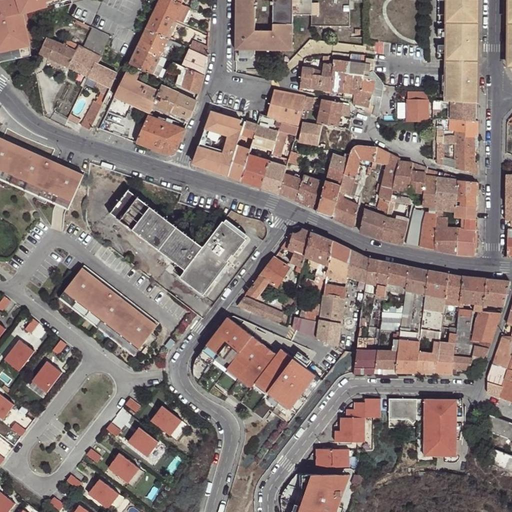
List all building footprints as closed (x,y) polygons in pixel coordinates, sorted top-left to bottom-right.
[(0,0),(0,46),(5,67),(28,61),(26,50),(34,48),(26,16),(58,8),(76,4),(91,0),(0,0)] [(175,21),(183,4),(182,4),(173,0),(161,0),(156,12),(175,21)] [(234,0),(234,50),(238,50),(254,50),(291,51),(292,15),(310,15),(310,26),(348,26),(347,0),(234,0)] [(478,62),(480,0),(449,0),(449,2),(448,30),(448,38),(447,46),(447,54),(447,61),(478,62)] [(76,4),(58,8),(60,13),(77,8),(76,4)] [(183,24),(191,7),(183,4),(175,21),(183,24)] [(167,38),(175,21),(156,12),(147,29),(167,38)] [(95,63),(99,64),(102,57),(105,52),(109,36),(94,29),(84,49),(78,47),(76,52),(68,67),(88,77),(95,63)] [(162,57),(170,39),(167,38),(147,29),(139,47),(162,57)] [(440,38),(448,38),(448,30),(440,29),(440,38)] [(40,54),(41,55),(50,59),(57,43),(49,39),(47,38),(40,54)] [(168,59),(176,42),(170,39),(162,57),(168,59)] [(67,48),(76,52),(78,47),(69,42),(67,46),(68,46),(67,48)] [(57,43),(50,59),(68,67),(76,52),(67,48),(68,46),(67,46),(65,44),(63,47),(57,43)] [(207,69),(208,64),(192,57),(196,50),(195,50),(178,43),(170,61),(175,63),(187,68),(190,62),(207,69)] [(209,50),(198,46),(195,50),(196,50),(209,56),(209,50)] [(154,75),(162,57),(139,47),(131,64),(154,75)] [(34,48),(26,50),(28,61),(37,59),(34,48)] [(208,64),(209,56),(196,50),(192,57),(208,64)] [(361,56),(351,54),(349,61),(343,92),(348,92),(354,93),(354,92),(355,87),(361,89),(363,78),(363,71),(364,63),(360,63),(361,56)] [(159,77),(168,59),(162,57),(154,75),(159,77)] [(373,58),(365,57),(364,63),(363,71),(363,78),(361,89),(372,92),(371,94),(378,95),(382,97),(383,87),(383,85),(379,79),(371,74),(373,58)] [(326,63),(323,63),(322,71),(320,89),(330,90),(329,95),(335,96),(336,91),(343,92),(349,61),(335,60),(333,60),(332,63),(330,63),(326,63)] [(451,75),(478,75),(478,68),(478,62),(447,61),(447,68),(446,74),(451,75)] [(205,76),(207,69),(190,62),(187,68),(205,76)] [(112,88),(118,74),(115,72),(99,64),(95,63),(88,77),(112,88)] [(200,95),(205,76),(187,68),(175,63),(172,72),(180,74),(177,85),(200,95)] [(304,67),(301,87),(304,87),(320,89),(322,71),(314,68),(304,67)] [(155,105),(163,87),(128,71),(116,96),(151,112),(155,105)] [(451,91),(451,75),(446,74),(443,74),(442,91),(451,91)] [(451,91),(450,102),(475,104),(477,104),(478,75),(451,75),(451,91)] [(172,112),(179,94),(163,87),(155,105),(172,112)] [(298,127),(300,120),(303,108),(306,96),(276,90),(275,90),(274,91),(267,116),(267,117),(281,121),(298,127)] [(405,100),(408,100),(418,100),(418,93),(418,90),(405,91),(405,100)] [(90,129),(108,95),(102,92),(97,101),(94,100),(81,124),(90,129)] [(361,93),(354,92),(354,93),(354,98),(353,98),(353,103),(366,106),(369,106),(371,95),(361,93)] [(191,121),(197,102),(179,94),(172,112),(191,121)] [(378,95),(371,94),(371,95),(369,106),(369,107),(368,112),(374,114),(376,102),(381,102),(382,97),(378,95)] [(306,96),(303,108),(311,110),(314,98),(306,96)] [(322,99),(320,111),(340,115),(342,105),(342,103),(322,99)] [(418,100),(408,100),(407,122),(428,123),(428,100),(418,100)] [(454,120),(474,121),(475,104),(450,102),(449,119),(454,120)] [(348,116),(349,114),(350,110),(349,107),(342,105),(340,115),(345,116),(348,116)] [(317,123),(337,127),(340,115),(320,111),(317,123)] [(208,115),(204,129),(210,130),(226,135),(232,117),(213,112),(208,115)] [(71,114),(69,119),(77,123),(80,118),(71,114)] [(253,144),(273,150),(279,130),(281,121),(267,117),(267,116),(262,114),(259,123),(266,125),(265,128),(259,126),(255,138),(253,143),(253,144)] [(156,150),(168,122),(165,122),(150,116),(149,117),(138,143),(156,150)] [(215,172),(229,177),(239,146),(240,139),(242,134),(243,129),(239,128),(241,120),(232,117),(226,135),(228,136),(224,151),(223,153),(221,153),(215,172)] [(474,134),(474,121),(454,120),(454,125),(455,144),(474,146),(474,134)] [(296,135),(298,127),(281,121),(279,130),(288,133),(296,135)] [(177,153),(187,130),(168,122),(156,150),(160,152),(170,155),(177,153)] [(255,138),(259,126),(246,122),(243,129),(242,134),(255,138)] [(302,122),(299,141),(309,143),(313,124),(302,122)] [(322,126),(313,124),(309,143),(318,144),(322,126)] [(345,130),(325,126),(321,145),(342,149),(343,145),(345,130)] [(204,129),(199,146),(204,148),(205,145),(210,130),(204,129)] [(262,188),(278,193),(284,174),(286,169),(286,167),(277,164),(279,156),(281,156),(288,133),(279,130),(273,150),(270,161),(269,162),(262,188)] [(87,171),(0,132),(0,177),(70,208),(87,171)] [(240,139),(253,143),(255,138),(242,134),(240,139)] [(474,150),(474,146),(455,144),(455,168),(474,173),(474,170),(474,161),(474,150)] [(361,159),(374,161),(377,146),(376,146),(357,145),(355,146),(352,148),(351,149),(350,153),(349,155),(350,155),(361,158),(361,159)] [(196,166),(215,172),(221,153),(204,148),(199,146),(195,160),(194,163),(196,166)] [(229,177),(242,181),(250,155),(251,150),(239,146),(229,177)] [(386,169),(396,172),(399,161),(400,161),(400,158),(377,146),(374,161),(388,164),(386,169)] [(297,153),(291,151),(289,156),(299,159),(300,154),(297,153)] [(342,183),(345,173),(349,159),(334,155),(332,154),(326,178),(338,182),(342,183)] [(242,181),(262,188),(269,162),(270,161),(250,155),(242,181)] [(356,175),(359,165),(361,159),(361,158),(350,155),(349,159),(345,173),(355,178),(356,175)] [(286,167),(286,169),(295,172),(297,164),(288,161),(286,167)] [(422,206),(436,207),(437,178),(426,176),(426,174),(413,172),(412,163),(400,161),(399,161),(396,172),(393,188),(393,189),(423,193),(423,199),(422,206)] [(427,168),(412,163),(413,172),(426,174),(426,170),(427,168)] [(322,176),(324,170),(312,165),(309,171),(322,176)] [(382,185),(393,188),(396,172),(386,169),(386,170),(385,173),(382,184),(382,185)] [(354,181),(355,178),(345,173),(342,183),(341,186),(340,191),(345,193),(350,195),(350,193),(351,190),(354,181)] [(278,193),(296,201),(302,180),(299,179),(284,174),(278,193)] [(314,209),(321,182),(304,175),(302,180),(296,201),(314,209)] [(448,210),(456,211),(456,205),(458,205),(458,180),(456,180),(437,178),(436,207),(436,209),(448,210)] [(458,180),(458,205),(476,207),(476,182),(458,180)] [(333,215),(340,191),(341,186),(337,185),(325,181),(318,210),(332,215),(333,215)] [(390,201),(390,200),(391,196),(393,189),(393,188),(382,185),(381,190),(379,198),(390,201)] [(204,248),(130,191),(112,214),(186,271),(204,248)] [(344,198),(345,193),(340,191),(333,215),(332,215),(331,217),(354,227),(359,206),(351,202),(344,198)] [(351,202),(353,196),(350,195),(345,193),(344,198),(351,202)] [(396,201),(411,204),(412,201),(410,201),(410,200),(391,196),(390,200),(396,201)] [(377,209),(387,213),(389,203),(379,200),(377,209)] [(394,209),(396,201),(390,200),(390,201),(389,203),(387,213),(386,217),(390,218),(392,211),(394,209)] [(456,211),(456,217),(475,219),(476,207),(458,205),(456,205),(456,211)] [(369,211),(364,209),(360,231),(371,235),(376,214),(369,211)] [(407,244),(435,250),(437,217),(436,213),(427,211),(414,209),(407,244)] [(436,213),(437,217),(447,218),(448,210),(436,209),(436,213)] [(371,235),(381,239),(386,217),(376,214),(371,235)] [(381,239),(403,243),(408,221),(390,218),(386,217),(381,239)] [(435,250),(457,254),(457,229),(456,229),(456,228),(447,227),(447,218),(437,217),(435,250)] [(457,229),(475,230),(475,229),(475,219),(456,217),(456,228),(456,229),(457,229)] [(186,271),(181,278),(204,295),(247,240),(224,222),(204,248),(186,271)] [(296,233),(292,233),(287,248),(294,252),(290,262),(302,267),(305,256),(311,232),(302,229),(301,230),(300,232),(296,233)] [(475,256),(475,230),(457,229),(457,254),(464,255),(469,255),(475,256)] [(333,241),(311,232),(305,256),(309,257),(329,264),(333,241)] [(292,233),(281,249),(287,250),(287,248),(292,233)] [(352,250),(333,241),(329,264),(327,274),(347,282),(348,277),(352,250)] [(357,253),(352,250),(348,277),(354,278),(357,253)] [(369,258),(357,253),(354,278),(363,281),(366,282),(370,259),(369,258)] [(274,284),(279,287),(290,268),(274,258),(261,275),(269,281),(274,284)] [(389,262),(370,259),(366,282),(386,286),(387,283),(389,262)] [(409,267),(389,262),(387,283),(402,286),(406,286),(409,267)] [(89,267),(66,296),(136,353),(160,324),(89,267)] [(429,271),(409,267),(406,286),(406,290),(414,292),(420,293),(426,294),(429,271)] [(448,274),(429,271),(426,294),(445,298),(448,274)] [(463,276),(448,274),(445,298),(445,304),(448,304),(460,306),(460,302),(463,276)] [(257,298),(269,281),(261,275),(246,294),(257,298)] [(487,279),(463,276),(460,302),(463,302),(475,303),(484,304),(487,279)] [(510,282),(487,279),(484,304),(504,307),(510,282)] [(386,286),(366,282),(365,292),(385,296),(386,290),(386,286)] [(346,288),(326,283),(325,295),(345,299),(346,288)] [(402,286),(387,283),(386,286),(386,290),(401,293),(402,286)] [(275,296),(277,291),(279,287),(274,284),(269,296),(274,299),(275,296)] [(414,292),(406,290),(405,294),(404,306),(412,308),(414,292)] [(285,300),(286,295),(277,291),(275,296),(285,300)] [(445,298),(426,294),(424,309),(444,311),(444,308),(445,304),(445,298)] [(345,299),(325,295),(323,305),(321,314),(320,322),(321,322),(318,339),(335,346),(337,345),(338,343),(341,327),(345,299)] [(4,296),(0,300),(0,309),(1,310),(10,300),(4,296)] [(66,296),(63,300),(133,357),(136,353),(66,296)] [(291,308),(294,298),(288,296),(285,307),(291,308)] [(238,306),(281,324),(284,315),(284,314),(244,297),(238,306)] [(483,312),(484,304),(475,303),(474,311),(480,312),(483,312)] [(321,314),(323,305),(316,304),(314,312),(321,314)] [(444,311),(424,309),(424,312),(422,327),(422,329),(429,330),(434,331),(441,332),(442,331),(442,327),(444,311)] [(320,322),(321,314),(314,312),(301,310),(300,318),(320,322)] [(234,311),(229,318),(234,322),(237,317),(239,319),(242,315),(234,311)] [(502,313),(483,312),(480,312),(477,339),(479,339),(492,341),(502,313)] [(287,326),(290,317),(284,315),(281,324),(287,326)] [(471,317),(459,316),(457,328),(457,336),(468,338),(471,317)] [(240,326),(263,343),(269,335),(274,328),(247,317),(240,326)] [(321,322),(320,322),(300,318),(294,317),(292,328),(300,331),(318,339),(321,322)] [(33,318),(25,328),(30,333),(38,322),(33,318)] [(224,324),(216,334),(243,355),(256,365),(263,354),(224,324)] [(269,335),(284,344),(288,334),(274,328),(269,335)] [(300,331),(292,328),(288,339),(295,342),(300,331)] [(366,328),(361,328),(358,350),(363,350),(365,338),(366,328)] [(457,336),(457,328),(450,328),(449,344),(455,345),(457,336)] [(420,340),(428,341),(429,330),(422,329),(420,340)] [(441,335),(441,332),(434,331),(432,341),(440,343),(441,339),(441,335)] [(216,334),(207,346),(235,367),(243,355),(216,334)] [(263,343),(268,347),(278,354),(284,344),(269,335),(263,343)] [(468,338),(457,336),(455,345),(453,369),(459,370),(468,370),(470,370),(471,365),(473,358),(466,357),(467,345),(468,338)] [(511,336),(503,337),(497,351),(511,355),(511,342),(511,336)] [(172,338),(166,346),(170,349),(176,342),(172,338)] [(20,339),(5,359),(19,370),(34,350),(20,339)] [(60,339),(52,350),(58,354),(66,344),(60,339)] [(489,350),(492,341),(479,339),(478,347),(489,350)] [(392,351),(399,351),(400,340),(394,340),(393,344),(392,344),(392,351)] [(400,340),(399,351),(407,351),(408,345),(408,341),(400,340)] [(449,344),(440,343),(440,349),(439,354),(437,370),(437,374),(452,374),(453,369),(455,345),(449,344)] [(473,358),(475,347),(467,345),(466,357),(473,358)] [(480,365),(489,350),(478,347),(475,347),(473,358),(471,365),(477,366),(479,366),(480,365)] [(363,350),(358,350),(355,369),(376,369),(378,351),(375,351),(363,350)] [(376,369),(396,369),(399,351),(392,351),(378,351),(376,369)] [(396,369),(417,369),(419,352),(407,351),(399,351),(396,369)] [(497,351),(493,364),(509,369),(511,369),(511,355),(497,351)] [(417,369),(437,370),(439,354),(433,353),(419,352),(417,369)] [(256,365),(265,372),(272,359),(263,354),(256,365)] [(235,367),(257,384),(265,372),(256,365),(243,355),(235,367)] [(48,361),(33,381),(48,392),(63,372),(48,361)] [(488,377),(487,393),(499,398),(509,369),(493,364),(488,377)] [(511,369),(509,369),(499,398),(511,402),(511,369)] [(0,393),(0,416),(3,419),(14,404),(0,393)] [(131,398),(126,404),(137,412),(141,406),(131,398)] [(380,399),(369,399),(369,403),(365,403),(355,403),(355,410),(347,410),(347,418),(341,418),(341,431),(341,442),(365,443),(365,418),(380,418),(380,399)] [(417,420),(417,403),(400,402),(400,399),(389,399),(389,420),(408,420),(413,424),(417,420)] [(462,400),(425,400),(424,456),(456,457),(457,417),(462,417),(462,400)] [(163,406),(151,420),(171,436),(182,421),(163,406)] [(511,424),(490,416),(484,430),(511,440),(511,424)] [(16,423),(11,429),(22,437),(26,431),(16,423)] [(112,423),(107,429),(118,437),(122,431),(112,423)] [(140,427),(128,442),(148,457),(159,442),(140,427)] [(318,448),(318,467),(348,467),(348,448),(318,448)] [(511,456),(490,448),(484,462),(511,473),(511,456)] [(91,449),(87,455),(98,463),(102,457),(91,449)] [(120,453),(108,468),(128,483),(139,468),(120,453)] [(299,511),(306,491),(306,475),(300,474),(300,490),(293,511),(299,511)] [(71,475),(67,480),(78,488),(82,483),(71,475)] [(342,475),(306,475),(306,491),(299,511),(338,511),(344,491),(342,491),(342,475)] [(100,479),(89,493),(108,509),(120,494),(100,479)] [(0,492),(0,491),(0,511),(8,511),(15,503),(0,492)] [(54,497),(50,503),(60,511),(65,505),(54,497)]
